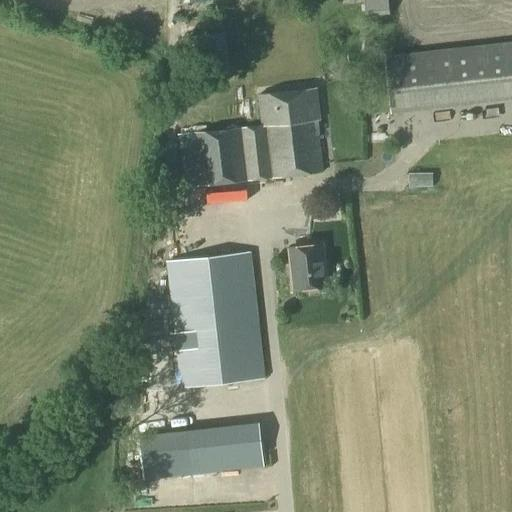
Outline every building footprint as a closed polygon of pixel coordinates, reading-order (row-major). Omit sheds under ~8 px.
[(248,27),(237,28),(239,65),(251,65),(248,27)] [(209,76),(229,74),(225,34),(205,36),(209,76)] [(390,114),(511,100),(511,43),(384,57),(390,114)] [(205,94),(219,92),(217,81),(203,83),(205,94)] [(184,188),(200,186),(322,173),(318,135),(319,134),(317,121),(320,121),(316,89),(258,95),(262,126),(194,134),(178,136),(184,188)] [(431,195),(427,176),(409,180),(413,199),(431,195)] [(221,188),(222,200),(209,201),(209,208),(247,205),(246,187),(221,188)] [(321,245),(290,249),(294,290),(326,287),(321,245)] [(182,387),(264,378),(250,253),(168,262),(182,387)] [(179,365),(177,357),(175,353),(172,349),(166,344),(158,342),(153,342),(147,343),(143,346),(139,348),(135,355),(133,359),(132,363),(133,368),(134,372),(135,376),(138,380),(145,385),(150,387),(153,388),(160,387),(165,386),(172,381),(176,374),(178,371),(179,365)] [(191,474),(263,465),(258,425),(187,433),(191,474)]
